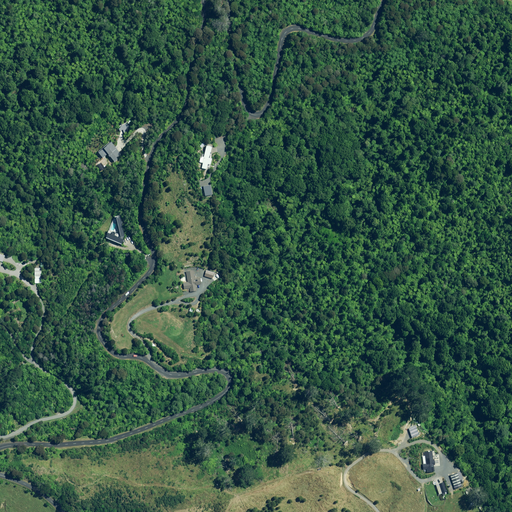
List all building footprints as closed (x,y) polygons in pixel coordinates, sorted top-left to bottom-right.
[(121,154),(110,142),(98,153),(103,158),(108,154),(115,162),(118,158),(117,158),(121,154)] [(211,147),(206,146),(203,157),(201,156),(199,162),(203,163),(201,168),(206,169),(207,164),(210,165),(211,159),(209,158),(211,147)] [(124,239),(108,233),(106,238),(122,244),(124,239)] [(215,272),(204,269),(203,273),(206,274),(205,276),(213,279),(215,272)] [(194,271),(186,272),(188,283),(183,283),(184,290),(190,289),(190,292),(197,291),(196,286),(201,285),(200,278),(195,278),(194,271)] [(432,450),(424,451),(426,464),(422,464),(423,470),(426,469),(427,472),(435,471),(434,464),(435,464),(435,459),(433,460),(432,450)] [(457,473),(450,476),(454,486),(462,483),(457,473)] [(444,482),(439,484),(442,493),(447,491),(444,482)]
